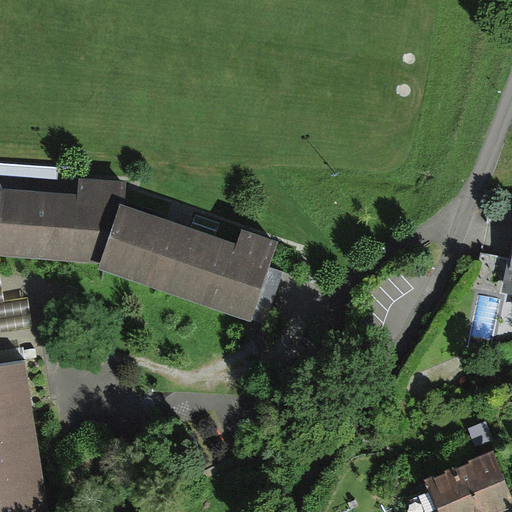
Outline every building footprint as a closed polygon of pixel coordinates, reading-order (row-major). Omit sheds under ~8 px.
[(77,194),(0,185),(0,257),(101,263),(120,204),(124,206),(126,182),(78,179),(77,194)] [(124,206),(120,204),(101,263),(98,269),(250,321),(252,318),(265,323),(283,273),(269,267),(277,243),(240,230),(236,244),(124,206)] [(511,243),(503,292),(511,294),(511,308),(511,310),(511,309),(511,243)] [(0,365),(0,511),(49,511),(26,362),(0,365)] [(486,422),(469,429),(476,446),(493,439),(486,422)] [(438,511),(507,511),(511,510),(511,495),(493,451),(425,480),(438,511)]
